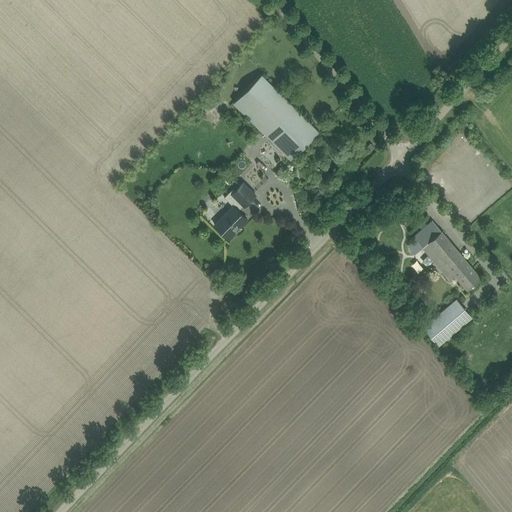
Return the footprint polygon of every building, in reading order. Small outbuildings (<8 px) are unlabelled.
[(262,73),(233,102),(291,159),(319,131),(262,73)] [(232,175),(228,175),(226,178),(226,181),(228,183),(232,183),(234,181),(234,178),(232,175)] [(234,205),(215,224),(229,238),(248,219),(239,210),(244,205),(245,206),(256,194),(244,182),(227,198),(234,205)] [(399,213),(404,218),(409,214),(404,209),(399,213)] [(433,220),(414,236),(453,282),(458,277),(468,289),(481,278),(433,220)] [(422,326),(438,345),(472,317),(456,298),(422,326)]
